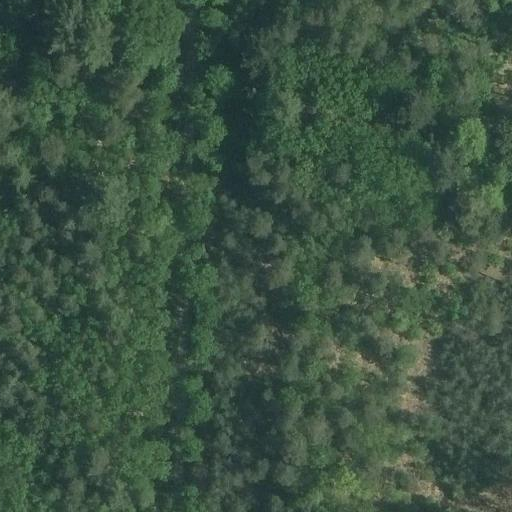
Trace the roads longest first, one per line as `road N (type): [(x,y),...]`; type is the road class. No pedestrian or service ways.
road 1 (track): [(30,0),(511,177)]
road 2 (unknown): [(171,0),(155,511)]
road 3 (track): [(189,0),(176,511)]
